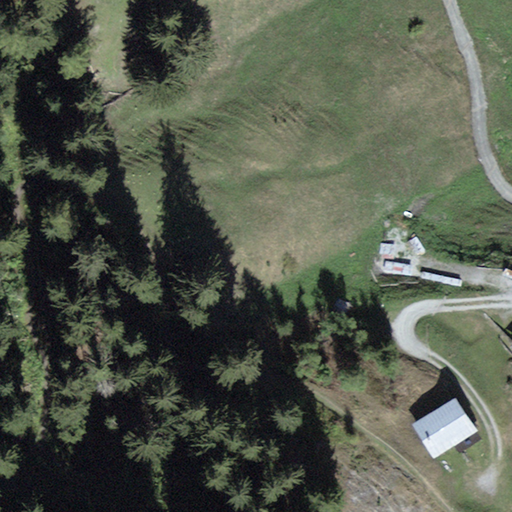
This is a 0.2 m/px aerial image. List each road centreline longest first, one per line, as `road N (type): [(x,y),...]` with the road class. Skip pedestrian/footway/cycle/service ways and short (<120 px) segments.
road 1 (track): [(511,302),(429,311),(408,322),(405,339),(469,395),(493,433),(493,474)]
road 2 (track): [(445,0),(471,69),(480,151),(493,184),(511,200)]
